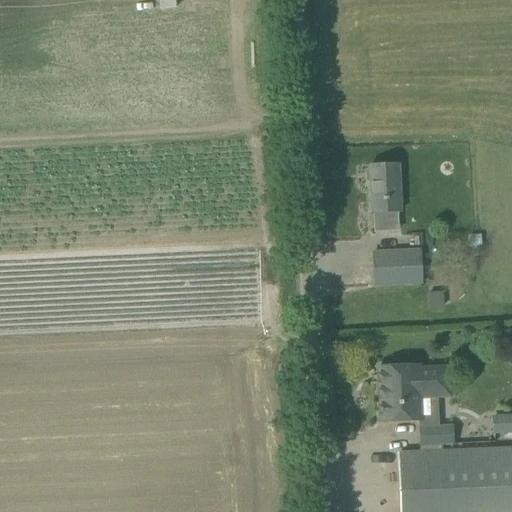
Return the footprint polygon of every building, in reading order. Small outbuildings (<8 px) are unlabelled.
[(371,213),(399,212),(400,212),(398,166),(369,167),(371,213)] [(395,213),(368,214),(368,233),(395,232),(395,213)] [(420,252),(373,254),(374,286),(422,284),(420,252)] [(377,367),(379,422),(419,421),(418,398),(449,397),(448,369),(417,370),(417,366),(377,367)] [(511,434),(511,416),(491,417),(492,435),(511,434)] [(418,429),(419,454),(439,452),(439,445),(451,444),(450,428),(418,429)] [(511,511),(511,450),(439,452),(419,454),(396,454),(397,511),(511,511)]
